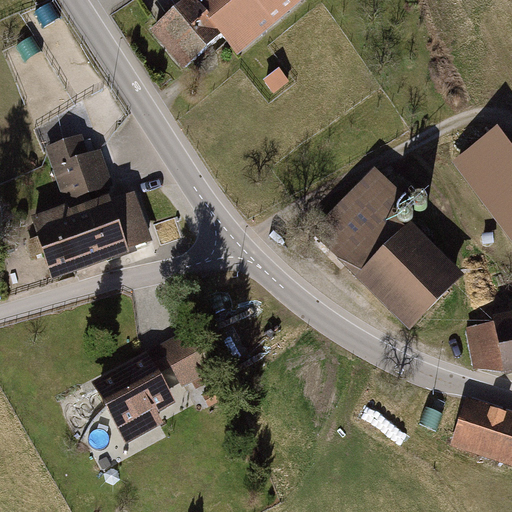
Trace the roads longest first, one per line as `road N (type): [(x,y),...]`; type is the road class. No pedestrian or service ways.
road 1 (tertiary): [(233,250),(297,306),(391,368),(511,407)]
road 2 (residential): [(233,250),(466,118),(503,117),(511,125)]
road 3 (tertiary): [(72,0),(233,250)]
road 4 (residential): [(0,317),(233,250)]
